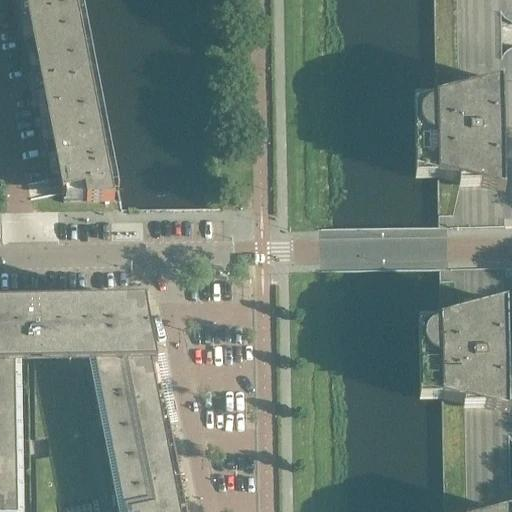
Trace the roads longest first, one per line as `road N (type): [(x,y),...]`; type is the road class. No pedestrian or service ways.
road 1 (residential): [(17,257),(511,251)]
road 2 (residential): [(17,257),(0,113)]
